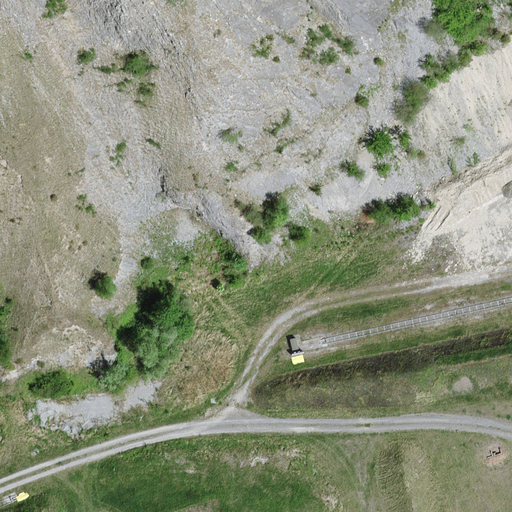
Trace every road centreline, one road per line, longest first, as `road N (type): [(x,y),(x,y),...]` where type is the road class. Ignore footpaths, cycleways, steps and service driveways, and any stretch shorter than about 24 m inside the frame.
road 1 (track): [(0,479),(139,415),(227,406),(475,412),(511,423)]
road 2 (track): [(227,406),(257,324),(312,282)]
